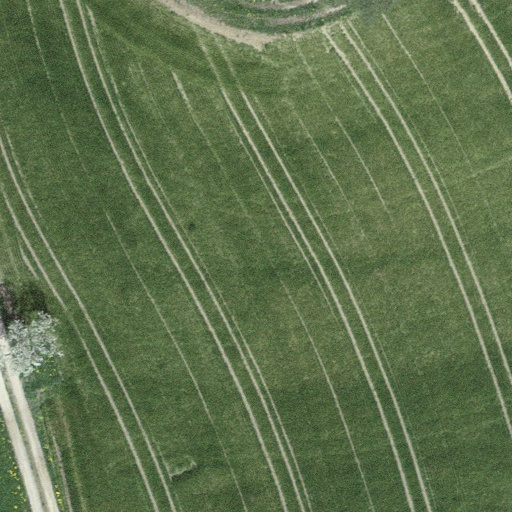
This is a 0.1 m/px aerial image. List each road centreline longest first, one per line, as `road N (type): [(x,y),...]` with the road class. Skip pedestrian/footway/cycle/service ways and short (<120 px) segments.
road 1 (track): [(47,511),(0,358)]
road 2 (track): [(188,0),(314,11),(339,0)]
